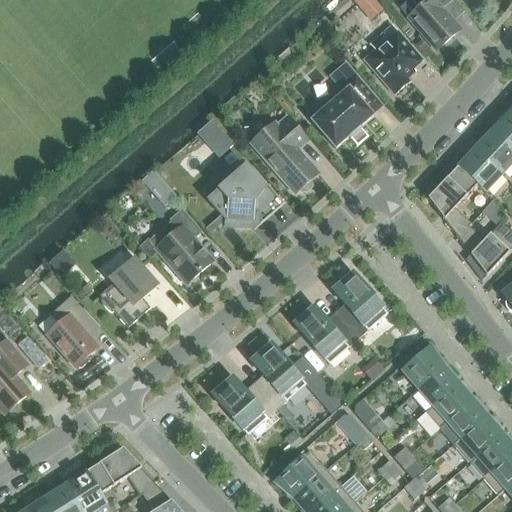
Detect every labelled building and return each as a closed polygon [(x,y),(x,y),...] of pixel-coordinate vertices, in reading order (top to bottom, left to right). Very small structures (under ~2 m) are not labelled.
[(351,0),(371,22),(383,11),(373,0),(351,0)] [(410,0),(400,9),(437,52),(460,32),(443,13),(453,5),(448,0),(410,0)] [(392,27),(376,42),(381,48),(364,62),(395,97),(410,84),(407,81),(416,73),(414,71),(423,63),(392,27)] [(381,109),(383,107),(356,77),(345,65),(329,78),(343,93),(310,123),(312,124),(334,149),(335,151),(337,149),(348,139),(350,141),(351,140),(352,139),(352,138),(351,138),(352,138),(351,138),(352,138),(351,137),(358,131),(359,131),(359,132),(359,131),(359,132),(360,132),(361,132),(362,131),(360,129),(372,118),(372,119),(374,117),(372,116),(372,115),(380,108),(381,109)] [(511,119),(507,115),(491,133),(511,152),(511,119)] [(288,120),(277,129),(275,126),(252,146),(295,195),(300,191),(302,193),(306,194),(315,186),(315,182),(313,180),(318,175),(297,151),(307,142),(288,120)] [(511,152),(491,133),(475,150),(503,176),(511,166),(511,152)] [(475,150),(458,168),(486,194),(503,176),(475,150)] [(208,202),(220,216),(225,222),(226,222),(226,228),(240,229),(253,230),(254,217),(255,216),(277,197),(252,169),(249,172),(242,164),(228,176),(222,181),(226,186),(210,200),(208,202)] [(428,200),(457,239),(471,225),(455,210),(477,187),(486,195),(486,194),(458,168),(428,200)] [(142,183),(148,189),(158,180),(152,173),(142,183)] [(157,250),(188,285),(213,264),(191,239),(200,232),(182,212),(171,222),(149,241),(157,250)] [(225,222),(220,216),(205,229),(210,235),(225,222)] [(471,225),(457,239),(487,278),(511,250),(511,233),(501,224),(484,242),(469,228),(471,225)] [(110,282),(113,287),(100,298),(102,301),(101,302),(103,306),(105,309),(108,312),(112,315),(113,314),(128,330),(151,310),(143,301),(158,287),(135,261),(110,282)] [(56,272),(62,279),(71,272),(64,265),(56,272)] [(350,312),(340,320),(358,341),(388,316),(354,276),(349,281),(347,279),(337,288),(338,290),(334,294),(350,312)] [(511,289),(503,297),(506,301),(505,305),(506,309),(509,313),(511,314),(511,289)] [(77,368),(79,370),(81,370),(90,362),(90,360),(89,358),(98,349),(89,339),(99,330),(71,299),(51,317),(59,327),(48,337),(75,370),(77,368)] [(358,341),(340,320),(331,328),(315,310),(311,314),(309,312),(299,321),(300,323),(295,327),(329,366),(358,341)] [(0,348),(0,410),(5,416),(8,414),(16,414),(17,406),(30,395),(15,377),(27,367),(6,343),(0,348)] [(268,383),(259,391),(277,412),(283,406),(306,386),(272,347),(267,351),(266,350),(255,359),(257,361),(252,365),(268,383)] [(402,373),(419,392),(444,370),(431,348),(414,363),(402,373)] [(374,359),(361,370),(372,382),(384,371),(374,359)] [(410,360),(399,369),(402,373),(414,363),(410,360)] [(444,370),(419,392),(411,399),(425,415),(433,408),(459,386),(444,370)] [(277,412),(259,391),(249,399),(234,381),(229,385),(228,383),(217,392),(219,394),(214,398),(248,437),(277,412)] [(440,431),(447,424),(473,402),(459,386),(433,408),(425,415),(440,431)] [(333,396),(321,406),(330,417),(342,406),(333,396)] [(440,431),(454,447),(487,418),(473,402),(447,424),(440,431)] [(283,406),(277,412),(285,421),(291,416),(283,406)] [(363,423),(371,433),(382,424),(374,414),(363,423)] [(366,437),(350,418),(344,418),(336,424),(356,446),(366,437)] [(454,447),(470,465),(477,459),(503,436),(487,418),(454,447)] [(382,424),(371,433),(377,440),(388,430),(382,424)] [(293,432),(284,440),(293,451),(302,442),(293,432)] [(470,465),(484,482),(511,456),(511,447),(503,436),(477,459),(470,465)] [(366,437),(356,446),(362,453),(373,444),(367,437),(366,437)] [(394,459),(400,466),(411,456),(405,450),(394,459)] [(123,451),(86,474),(107,506),(101,496),(128,479),(140,497),(156,487),(123,451)] [(274,484),(294,501),(327,472),(310,453),(274,484)] [(411,456),(400,466),(405,472),(416,463),(411,456)] [(498,498),(505,491),(511,485),(511,456),(484,482),(498,498)] [(379,473),(384,479),(395,469),(390,463),(379,473)] [(395,469),(384,479),(390,485),(401,476),(395,469)] [(294,501),(303,511),(312,511),(341,488),(327,472),(294,501)] [(86,474),(66,487),(81,511),(110,511),(107,506),(86,474)] [(419,478),(411,484),(421,495),(428,489),(419,478)] [(421,495),(411,484),(404,490),(414,501),(421,495)] [(81,511),(66,487),(46,500),(53,511),(81,511)] [(179,511),(156,487),(140,497),(143,495),(153,511),(179,511)] [(312,511),(346,511),(355,504),(341,488),(312,511)] [(53,511),(46,500),(26,511),(53,511)] [(116,501),(109,505),(113,511),(116,511),(121,509),(116,501)] [(437,511),(438,511),(448,511),(454,508),(448,501),(437,511)]
